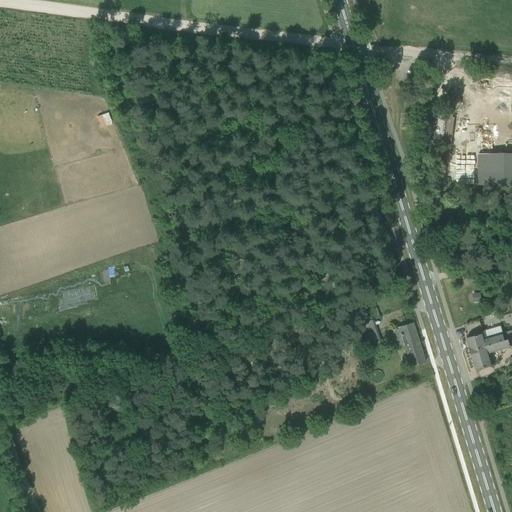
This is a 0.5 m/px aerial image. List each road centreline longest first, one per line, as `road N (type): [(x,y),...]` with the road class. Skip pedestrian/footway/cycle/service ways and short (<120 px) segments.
road 1 (primary): [(493,511),(338,0)]
road 2 (track): [(511,62),(0,1)]
